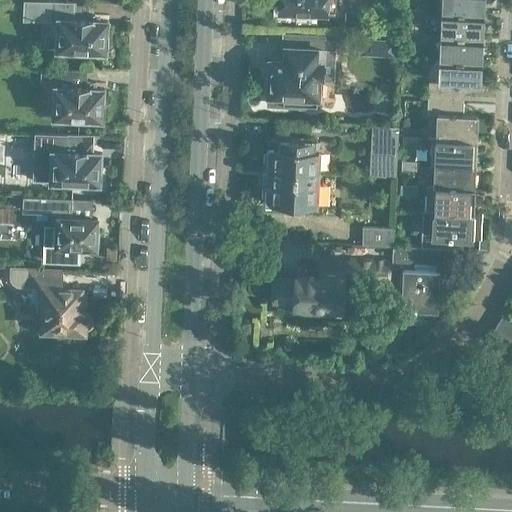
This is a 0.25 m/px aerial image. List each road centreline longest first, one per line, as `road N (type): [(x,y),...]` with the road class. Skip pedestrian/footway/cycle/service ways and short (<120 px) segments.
road 1 (unclassified): [(511,246),(468,326),(428,371),(386,385),(190,374)]
road 2 (secondary): [(190,374),(207,0)]
road 3 (secondary): [(170,0),(152,369)]
road 4 (tertiary): [(511,511),(187,493)]
road 5 (unclassified): [(149,488),(0,481)]
